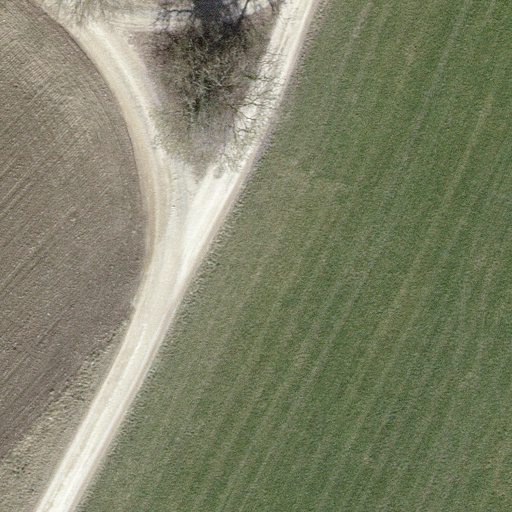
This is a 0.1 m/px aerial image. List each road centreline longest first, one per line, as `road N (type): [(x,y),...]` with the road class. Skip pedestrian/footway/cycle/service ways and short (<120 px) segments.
road 1 (track): [(297,0),(175,278),(53,511)]
road 2 (track): [(78,7),(133,64),(163,154),(175,278)]
road 3 (track): [(261,0),(225,17),(129,22),(69,0)]
